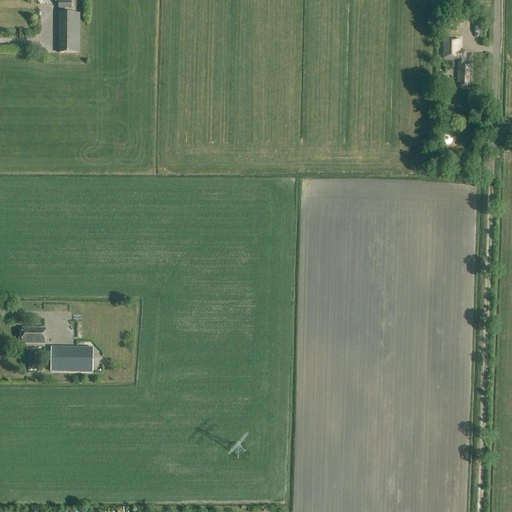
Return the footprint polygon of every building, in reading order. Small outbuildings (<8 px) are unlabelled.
[(65,0),(54,0),(54,3),(59,3),(59,9),(71,9),(71,2),(65,2),(65,0)] [(59,54),(80,54),(80,15),(59,15),(59,54)] [(447,15),(447,26),(461,26),(461,15),(447,15)] [(466,53),(459,53),(459,40),(442,40),(442,61),(458,61),(457,83),(460,83),(460,87),(468,87),(469,75),(472,76),(472,65),(464,64),(464,61),(466,61),(466,53)] [(47,302),(47,312),(71,313),(70,313),(87,314),(88,304),(47,302)] [(45,344),(45,330),(22,330),(22,343),(45,344)] [(94,348),(70,347),(69,359),(61,359),(61,371),(94,372),(94,348)] [(28,372),(41,372),(41,362),(28,362),(28,372)]
